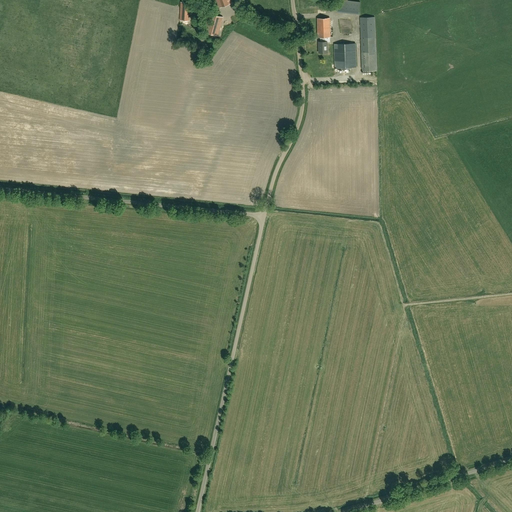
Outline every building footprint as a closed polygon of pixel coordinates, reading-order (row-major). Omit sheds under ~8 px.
[(338,0),(338,12),(344,13),(359,15),(360,2),(341,0),(338,0)] [(216,36),(222,17),(209,14),(204,32),(216,36)] [(375,38),(375,37),(374,17),(360,17),(361,38),(362,69),(362,71),(377,71),(376,38),(375,38)] [(325,37),(330,37),(330,18),(317,18),(318,37),(320,37),(320,42),(319,42),(319,53),(327,53),(327,41),(325,41),(325,37)] [(355,43),(334,44),(335,68),(337,68),(337,70),(350,69),(350,67),(356,67),(355,43)]
